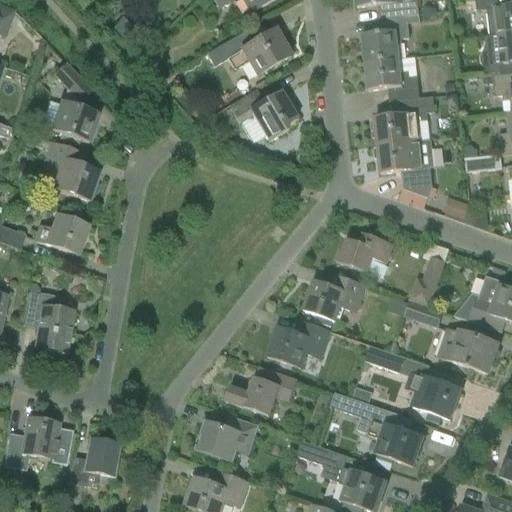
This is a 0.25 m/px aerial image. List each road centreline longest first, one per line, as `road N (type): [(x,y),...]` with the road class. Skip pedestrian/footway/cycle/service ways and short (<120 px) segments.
road 1 (residential): [(337,189),(163,423)]
road 2 (residential): [(137,167),(93,405)]
road 3 (residential): [(319,0),(337,189)]
road 4 (residential): [(511,251),(337,189)]
road 5 (residential): [(419,511),(511,400)]
